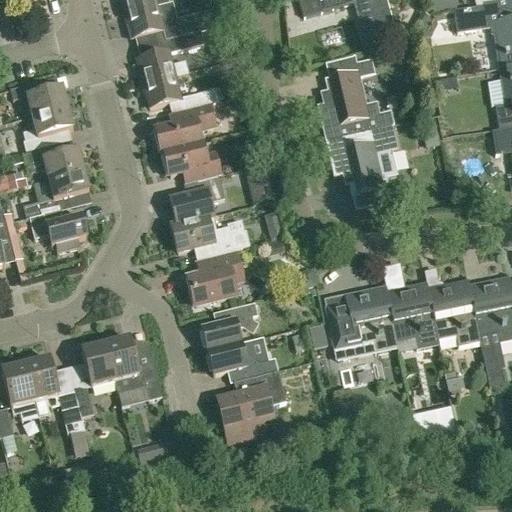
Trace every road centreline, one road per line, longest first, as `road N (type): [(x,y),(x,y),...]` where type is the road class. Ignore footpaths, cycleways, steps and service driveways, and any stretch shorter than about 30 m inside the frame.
road 1 (residential): [(511,232),(318,241),(282,152),(260,0)]
road 2 (residential): [(102,276),(130,210),(88,37)]
road 3 (residential): [(189,418),(166,319),(102,276)]
road 4 (residential): [(0,332),(70,314),(102,276)]
